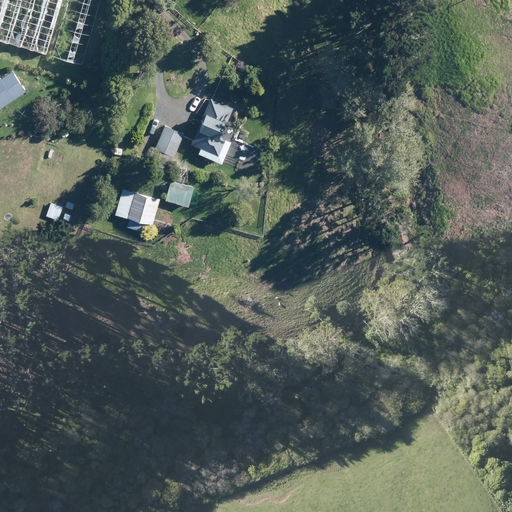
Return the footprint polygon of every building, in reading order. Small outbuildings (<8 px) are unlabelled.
[(62,0),(0,0),(0,41),(46,55),(62,0)] [(100,0),(70,0),(54,57),(83,65),(100,0)] [(0,108),(25,93),(12,72),(0,79),(0,108)] [(233,108),(211,99),(191,144),(200,148),(198,153),(221,163),(230,142),(220,137),(233,108)] [(188,206),(193,189),(170,183),(166,200),(188,206)] [(127,228),(147,233),(150,224),(152,225),(159,199),(123,190),(116,215),(129,218),(127,228)]
